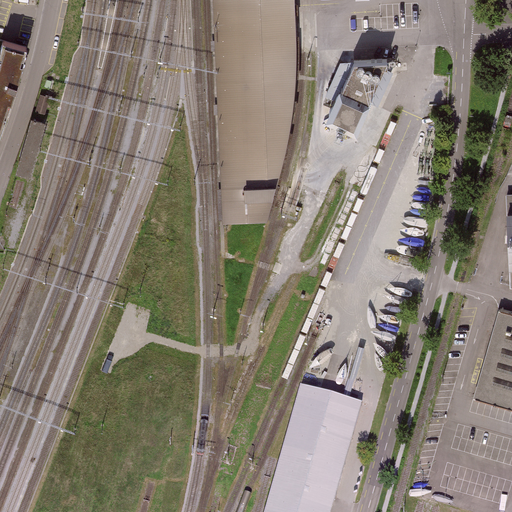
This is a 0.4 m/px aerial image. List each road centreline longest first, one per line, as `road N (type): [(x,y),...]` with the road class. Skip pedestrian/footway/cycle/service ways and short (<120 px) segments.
road 1 (secondary): [(367,511),(442,239),(465,35)]
road 2 (residential): [(53,0),(0,185)]
